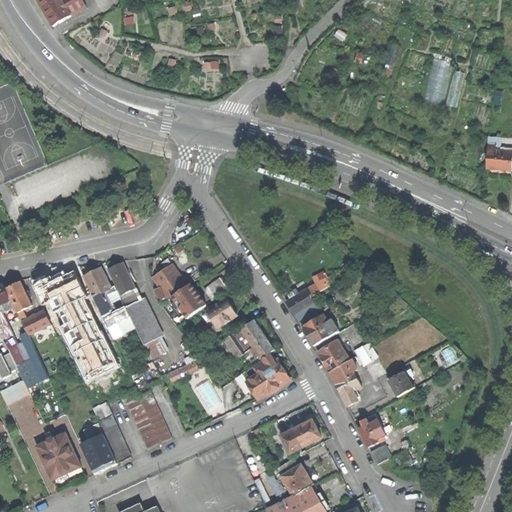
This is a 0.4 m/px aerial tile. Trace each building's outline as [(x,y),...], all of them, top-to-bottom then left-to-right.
[(54,26),(86,7),(84,1),(86,0),(53,0),(37,0),(48,17),(54,26)] [(424,101),(442,106),(454,63),(436,58),(424,101)] [(354,74),(368,78),(370,68),(357,64),(354,74)] [(448,106),(461,108),(466,71),(453,70),(448,106)] [(500,169),(511,170),(511,145),(502,144),(501,151),(498,150),(499,144),(490,143),(488,168),(500,169)] [(122,295),(136,288),(124,262),(119,264),(109,269),(122,295)] [(162,286),(167,296),(169,299),(173,296),(188,286),(184,279),(173,264),(154,277),(160,287),(162,286)] [(115,292),(118,290),(116,285),(112,287),(102,267),(93,271),(84,276),(109,326),(127,318),(122,308),(114,311),(113,310),(117,308),(110,294),(114,291),(115,292)] [(42,302),(77,286),(69,269),(56,275),(34,285),(42,302)] [(213,301),(230,289),(221,277),(205,288),(213,301)] [(29,335),(51,324),(45,310),(29,318),(25,309),(33,305),(21,281),(15,285),(6,289),(12,300),(25,326),(26,329),(27,331),(29,335)] [(173,296),(176,301),(186,314),(189,318),(207,305),(201,296),(192,283),(188,286),(173,296)] [(50,377),(29,335),(27,331),(20,335),(23,342),(18,344),(15,338),(16,338),(3,311),(0,312),(0,305),(12,300),(6,289),(3,284),(0,285),(0,331),(24,380),(28,387),(50,377)] [(162,286),(160,287),(155,290),(160,301),(167,296),(162,286)] [(297,296),(292,299),(288,301),(292,308),(296,315),(316,303),(308,289),(297,296)] [(289,293),(292,299),(297,296),(294,290),(289,293)] [(145,345),(163,336),(144,297),(126,306),(145,345)] [(208,311),(209,312),(213,319),(219,328),(226,324),(232,321),(231,320),(238,315),(234,308),(228,298),(208,311)] [(186,314),(176,301),(171,304),(181,318),(186,314)] [(71,313),(69,309),(50,319),(52,323),(71,313)] [(213,319),(209,312),(204,315),(208,322),(213,319)] [(316,346),(341,331),(333,319),(329,322),(324,314),(304,326),(310,336),(316,346)] [(255,320),(242,329),(255,347),(263,359),(275,350),(266,336),(255,320)] [(246,353),(255,347),(242,329),(233,335),(246,353)] [(246,353),(233,335),(223,342),(235,360),(246,353)] [(325,361),(331,372),(351,360),(339,341),(320,352),(325,361)] [(357,352),(365,365),(367,364),(376,380),(387,375),(378,357),(370,344),(357,352)] [(0,372),(3,379),(14,374),(4,353),(0,354),(0,372)] [(260,400),(269,396),(292,380),(283,365),(279,359),(269,365),(265,358),(262,360),(263,361),(243,373),(260,400)] [(350,406),(359,401),(354,391),(362,387),(355,371),(358,370),(353,359),(351,360),(331,372),(340,388),(350,406)] [(175,380),(202,369),(199,361),(171,373),(175,380)] [(449,370),(455,380),(469,371),(463,362),(449,370)] [(394,395),(396,398),(414,388),(403,373),(386,383),(394,395)] [(31,393),(28,387),(24,380),(1,391),(8,404),(31,393)] [(147,448),(173,437),(151,390),(138,395),(136,392),(124,397),(147,448)] [(119,463),(132,457),(107,402),(94,408),(119,463)] [(285,444),(289,454),(323,437),(318,427),(314,419),(283,435),(286,443),(285,444)] [(370,447),(379,442),(378,440),(386,435),(379,420),(370,424),(368,420),(363,422),(365,427),(361,429),(365,437),(370,447)] [(262,442),(268,438),(261,427),(254,430),(262,442)] [(46,433),(49,440),(55,438),(52,430),(46,433)] [(67,432),(55,438),(49,440),(38,446),(53,480),(68,473),(82,467),(67,432)] [(379,465),(393,457),(386,445),(372,452),(379,465)] [(328,511),(302,469),(295,457),(274,470),(279,479),(283,476),(295,496),(281,503),(268,510),(268,511),(328,511)] [(121,511),(144,511),(146,511),(142,503),(130,508),(121,511)]
